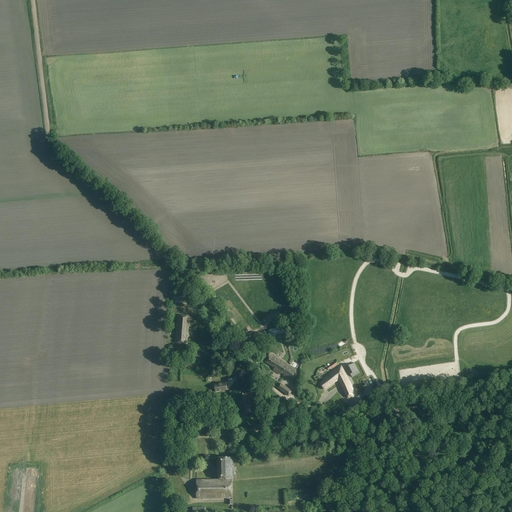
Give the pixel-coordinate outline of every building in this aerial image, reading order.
[(175,296),(181,300),(186,291),(181,288),(175,296)] [(187,341),(189,316),(178,315),(176,342),(186,343),(186,341),(187,341)] [(282,326),(268,330),(270,337),(284,333),(282,326)] [(295,373),(296,370),(270,353),(264,362),(274,368),(273,370),(280,375),(281,372),(284,374),(283,377),(292,382),(293,380),(295,373)] [(334,360),(327,365),(327,366),(326,367),(329,370),(338,364),(336,361),(334,360)] [(346,367),(352,378),(360,373),(354,363),(346,367)] [(350,383),(341,366),(330,373),(330,374),(323,379),(324,380),(320,383),(324,390),(338,380),(341,385),(346,396),(348,398),(351,396),(352,398),(355,396),(350,383)] [(215,384),(215,391),(228,390),(227,383),(215,384)] [(278,388),(288,396),(291,392),(281,384),(278,388)] [(231,497),(231,479),(232,479),(232,459),(227,459),(227,456),(217,458),(217,479),(196,479),(196,498),(231,497)]
